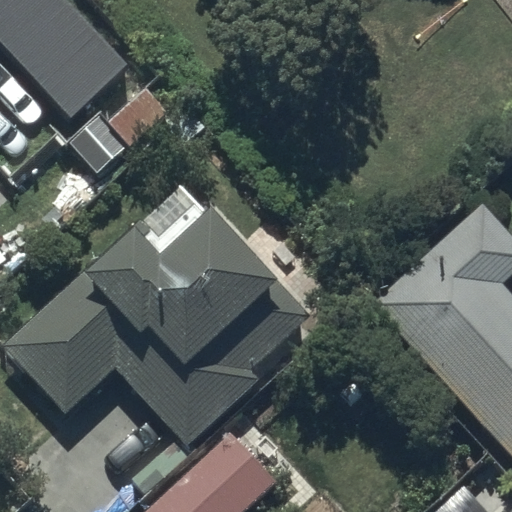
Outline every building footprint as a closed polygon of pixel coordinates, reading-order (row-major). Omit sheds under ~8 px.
[(46,0),(0,0),(0,45),(35,84),(22,96),(67,146),(93,123),(152,188),(206,140),(160,89),(142,106),(46,0)] [(140,241),(2,362),(63,432),(115,387),(185,468),(320,350),(205,219),(157,261),(140,241)] [(511,293),(511,253),(484,222),(373,320),(511,477),(511,308),(505,300),(511,293)] [(258,511),(274,496),(220,440),(145,511),(258,511)] [(23,511),(0,487),(0,511),(23,511)]
